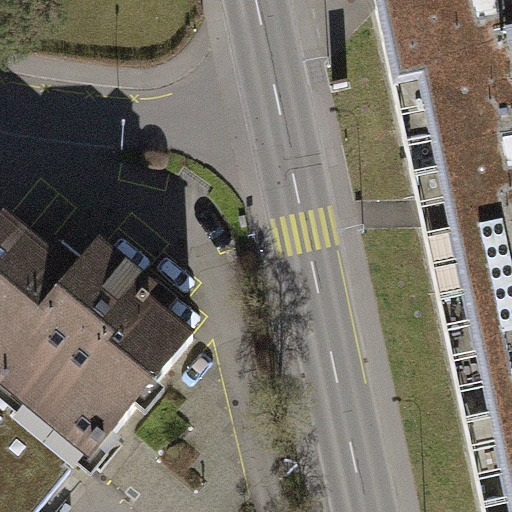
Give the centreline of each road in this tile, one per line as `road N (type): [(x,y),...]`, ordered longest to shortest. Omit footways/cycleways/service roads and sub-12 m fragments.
road 1 (secondary): [(363,511),(279,108)]
road 2 (residential): [(0,104),(129,120),(279,108)]
